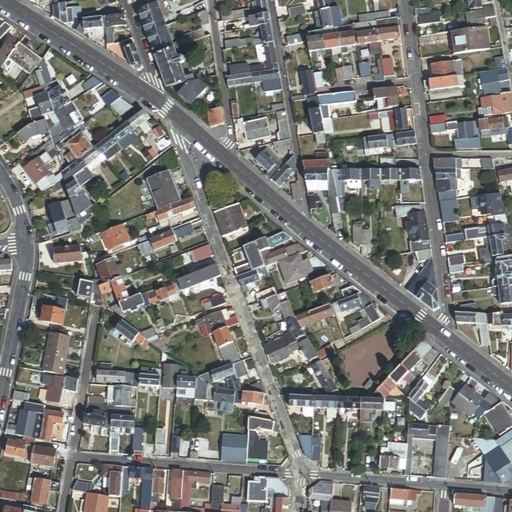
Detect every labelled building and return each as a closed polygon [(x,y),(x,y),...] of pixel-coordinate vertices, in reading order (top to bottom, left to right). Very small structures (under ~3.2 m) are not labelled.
[(269,15),(266,0),(255,0),(256,4),(257,9),(258,16),(269,15)] [(328,0),(318,0),(321,12),(330,10),(328,1),(328,0)] [(330,10),(339,9),(334,0),(331,0),(328,1),(330,10)] [(467,0),(469,11),(482,9),(480,0),(467,0)] [(81,20),(80,9),(66,9),(65,4),(54,7),(54,12),(55,18),(77,32),(84,22),(82,20),(81,20)] [(150,8),(139,12),(147,34),(167,26),(165,21),(160,8),(159,4),(150,8)] [(289,10),(290,18),(307,14),(306,7),(289,10)] [(430,8),(431,15),(440,14),(439,7),(430,8)] [(430,8),(415,10),(416,17),(431,15),(430,8)] [(185,20),(197,15),(194,9),(183,13),(185,20)] [(333,27),(347,25),(339,9),(330,10),(333,27)] [(228,21),(251,18),(250,10),(221,14),(222,22),(225,22),(228,21)] [(333,27),(330,10),(321,12),(321,13),(322,21),(324,29),(333,27)] [(496,22),(494,10),(457,15),(459,32),(468,31),(468,29),(486,27),(485,23),(491,22),(496,22)] [(209,24),(207,12),(198,15),(202,26),(209,24)] [(389,12),(365,15),(366,22),(390,19),(389,12)] [(322,21),(321,13),(314,14),(315,22),(316,22),(322,21)] [(174,24),(184,20),(182,15),(172,19),(174,24)] [(271,25),(269,15),(258,16),(260,26),(261,26),(271,25)] [(128,26),(124,16),(107,18),(109,28),(110,28),(115,28),(128,26)] [(106,29),(104,18),(85,21),(84,22),(77,32),(83,36),(86,32),(87,32),(106,29)] [(401,41),(398,19),(377,22),(377,23),(380,43),(401,41)] [(4,20),(0,25),(0,37),(0,38),(11,25),(4,20)] [(381,54),(380,43),(377,23),(354,26),(354,27),(357,46),(370,45),(371,53),(374,55),(381,54)] [(274,42),(271,25),(261,26),(264,44),(274,42)] [(167,26),(147,34),(151,45),(171,38),(167,26)] [(357,46),(354,27),(338,29),(341,48),(348,47),(357,46)] [(341,48),(338,29),(323,31),(325,50),(333,49),(341,48)] [(487,51),(484,29),(468,31),(459,32),(454,33),(456,55),(487,51)] [(188,45),(206,38),(202,30),(185,36),(188,45)] [(323,31),(323,30),(306,34),(310,52),(311,52),(318,51),(325,50),(323,31)] [(304,34),(286,37),(288,46),(306,42),(304,34)] [(11,38),(0,51),(0,54),(7,60),(19,44),(11,38)] [(171,38),(151,45),(155,57),(175,50),(176,49),(174,45),(171,38)] [(144,68),(133,39),(123,42),(132,67),(139,71),(144,68)] [(225,42),(226,50),(241,48),(239,40),(225,42)] [(279,70),(274,42),(264,44),(264,45),(267,60),(268,65),(269,71),(279,70)] [(41,61),(19,44),(7,60),(29,77),(37,67),(41,61)] [(267,60),(264,45),(256,46),(259,61),(267,60)] [(179,58),(175,50),(155,57),(167,88),(188,83),(185,76),(181,65),(184,63),(185,63),(185,62),(185,61),(185,60),(185,59),(184,58),(183,58),(183,57),(182,57),(179,58)] [(213,51),(203,54),(205,72),(215,70),(213,51)] [(392,59),(382,60),(383,67),(385,78),(395,76),(392,59)] [(42,60),(41,61),(37,67),(38,71),(44,86),(50,84),(42,60)] [(368,63),(359,64),(361,79),(370,78),(368,63)] [(430,66),(432,81),(458,78),(462,77),(460,65),(453,66),(453,63),(430,66)] [(230,68),(231,77),(253,74),(269,71),(268,65),(254,67),(253,64),(230,68)] [(375,83),(385,81),(385,78),(383,67),(379,68),(380,76),(374,77),(375,83)] [(344,69),(345,81),(353,80),(352,68),(344,69)] [(338,82),(345,81),(344,69),(336,70),(338,82)] [(205,72),(185,76),(188,83),(189,83),(198,81),(205,80),(208,79),(217,78),(215,70),(205,72)] [(280,79),(279,70),(269,71),(253,74),(255,83),(260,82),(279,79),(280,79)] [(44,86),(38,71),(34,72),(40,88),(41,87),(44,86)] [(308,99),(318,97),(317,94),(315,94),(311,71),(301,74),(306,100),(308,99)] [(508,81),(506,71),(479,75),(484,97),(500,95),(499,90),(502,89),(502,86),(499,87),(499,82),(508,81)] [(322,73),(314,75),(317,89),(325,88),(322,73)] [(231,77),(227,77),(228,87),(255,83),(253,74),(231,77)] [(102,83),(93,77),(82,84),(87,93),(102,83)] [(430,81),(431,87),(431,91),(459,87),(458,78),(432,81),(430,81)] [(281,91),(279,79),(260,82),(262,94),(281,91)] [(198,81),(189,83),(197,90),(198,89),(203,93),(206,89),(198,81)] [(511,93),(508,81),(499,82),(499,87),(502,86),(502,89),(499,90),(500,95),(511,93)] [(56,82),(50,84),(53,92),(60,88),(56,82)] [(189,83),(188,83),(178,93),(191,105),(198,97),(194,93),(197,90),(189,83)] [(50,84),(44,86),(46,93),(47,96),(53,92),(50,84)] [(41,93),(41,87),(40,88),(24,93),(26,100),(36,97),(42,95),(41,93)] [(53,113),(70,103),(60,88),(53,92),(47,96),(53,113)] [(317,94),(318,97),(330,95),(329,88),(325,88),(317,89),(317,94)] [(400,107),(397,88),(387,89),(389,100),(390,109),(400,107)] [(194,93),(198,97),(203,93),(198,89),(197,90),(194,93)] [(389,100),(387,89),(382,90),(374,91),(376,101),(379,101),(389,100)] [(121,97),(113,92),(102,101),(107,107),(121,97)] [(46,116),(53,113),(47,96),(46,93),(42,95),(36,97),(39,107),(43,117),(44,117),(46,116)] [(351,93),(333,95),(318,97),(321,110),(323,121),(330,120),(329,107),(352,104),(351,100),(351,93)] [(511,110),(511,98),(511,93),(500,95),(484,97),(482,97),(482,99),(481,99),(482,109),(484,109),(489,108),(493,108),(493,112),(494,114),(511,110)] [(321,110),(318,97),(308,99),(310,112),(321,110)] [(134,108),(119,98),(109,106),(119,119),(134,108)] [(389,100),(379,101),(380,110),(390,109),(389,100)] [(230,103),(232,115),(239,114),(237,104),(235,105),(235,102),(230,103)] [(76,112),(70,103),(53,113),(64,131),(65,131),(74,126),(68,117),(74,113),(76,112)] [(276,114),(285,112),(284,105),(272,107),(272,111),(264,112),(263,110),(258,114),(258,117),(265,116),(276,114)] [(45,121),(44,117),(43,117),(39,107),(29,110),(34,125),(45,121)] [(223,123),(221,107),(207,109),(210,129),(223,123)] [(489,108),(484,109),(485,116),(494,114),(494,116),(505,115),(505,114),(511,113),(511,110),(494,114),(493,112),(490,112),(489,108)] [(321,110),(310,112),(314,135),(316,135),(324,134),(325,133),(323,121),(321,110)] [(410,130),(407,110),(397,111),(398,117),(399,125),(399,131),(399,132),(410,130)] [(144,111),(127,124),(133,132),(133,131),(145,123),(150,119),(144,111)] [(287,120),(286,112),(285,112),(276,114),(278,122),(287,120)] [(64,131),(53,113),(46,116),(50,121),(46,124),(49,134),(50,136),(51,141),(53,148),(61,141),(58,135),(64,131)] [(80,122),(74,113),(68,117),(74,126),(80,122)] [(258,117),(259,122),(249,124),(254,141),(270,138),(265,116),(258,117)] [(392,117),(382,119),(383,133),(399,131),(399,125),(393,126),(392,117)] [(446,124),(445,117),(430,119),(431,126),(443,125),(446,124)] [(509,119),(479,123),(481,133),(509,129),(511,129),(509,119)] [(291,140),(287,120),(278,122),(281,143),(291,140)] [(330,120),(323,121),(325,133),(333,132),(331,120),(330,120)] [(46,124),(45,121),(34,125),(28,126),(17,135),(23,144),(31,138),(34,137),(39,136),(40,135),(40,136),(49,134),(46,124)] [(133,131),(133,132),(136,135),(143,130),(144,131),(149,127),(145,123),(133,131)] [(457,127),(456,123),(446,124),(447,132),(457,131),(456,127),(457,127)] [(480,144),(476,123),(457,127),(456,127),(457,131),(459,141),(459,142),(474,140),(475,145),(480,144)] [(133,132),(127,124),(111,136),(117,144),(127,136),(130,134),(133,132)] [(254,141),(249,124),(243,126),(246,138),(247,143),(254,141)] [(86,132),(82,126),(69,136),(73,141),(82,134),(82,135),(86,132)] [(509,129),(481,133),(481,138),(510,135),(509,129)] [(417,144),(415,133),(392,136),(393,148),(417,144)] [(80,159),(93,149),(82,135),(82,134),(73,141),(67,145),(78,160),(80,159)] [(130,134),(127,136),(133,143),(139,139),(136,135),(133,137),(130,134)] [(324,134),(316,135),(318,145),(326,143),(324,134)] [(65,140),(56,146),(60,151),(67,145),(73,141),(69,136),(65,139),(65,140)] [(117,144),(111,136),(96,147),(102,155),(117,144)] [(393,148),(392,136),(364,139),(366,157),(371,156),(370,150),(393,148)] [(160,149),(172,145),(169,137),(157,141),(160,149)] [(366,157),(364,139),(341,142),(341,149),(342,153),(346,152),(347,156),(354,155),(353,152),(356,151),(357,159),(366,158),(366,157)] [(292,148),(291,140),(281,143),(273,145),(275,153),(286,151),(286,149),(292,148)] [(459,141),(455,141),(455,149),(481,149),(480,144),(475,145),(474,140),(459,142),(459,141)] [(53,148),(51,141),(28,159),(31,164),(46,153),(53,148)] [(341,142),(327,143),(328,151),(341,149),(341,142)] [(123,151),(117,144),(102,155),(107,162),(123,151)] [(102,155),(96,147),(93,149),(80,159),(86,167),(99,157),(102,155)] [(268,173),(275,166),(279,161),(266,149),(255,161),(268,173)] [(255,158),(247,151),(242,157),(250,163),(255,158)] [(150,155),(154,160),(158,157),(154,152),(153,153),(150,155)] [(42,180),(50,174),(44,167),(52,161),(46,153),(31,164),(24,169),(35,184),(42,180)] [(150,154),(145,158),(150,164),(154,160),(150,155),(150,154)] [(316,163),(302,163),(304,172),(330,171),(329,164),(331,164),(329,155),(316,155),(316,163)] [(99,157),(86,167),(90,172),(103,162),(99,157)] [(296,171),(294,157),(281,171),(272,181),(280,188),(296,171)] [(72,159),(60,169),(61,174),(65,171),(75,163),(72,159)] [(86,167),(80,159),(78,160),(75,163),(65,171),(71,179),(86,167)] [(394,168),(394,159),(380,159),(380,168),(394,168)] [(456,170),(456,160),(434,159),(436,170),(456,170)] [(493,160),(484,160),(484,170),(495,170),(493,160)] [(272,181),(281,171),(275,166),(268,173),(265,176),(271,182),(272,181)] [(501,183),(511,181),(511,180),(511,175),(511,169),(499,172),(501,183)] [(422,181),(421,170),(401,171),(401,181),(408,181),(422,181)] [(456,180),(456,170),(436,170),(437,180),(456,180)] [(71,179),(65,171),(61,174),(66,190),(74,184),(71,179)] [(334,179),(332,171),(330,171),(304,172),(306,183),(307,183),(328,183),(328,182),(328,179),(334,179)] [(333,171),(332,171),(334,179),(335,182),(336,192),(337,198),(345,197),(345,182),(341,182),(341,171),(340,171),(333,171)] [(361,171),(341,171),(341,182),(345,182),(361,182),(361,171)] [(381,181),(381,171),(361,171),(361,182),(381,181)] [(401,181),(401,171),(381,171),(381,181),(401,181)] [(129,177),(126,173),(119,177),(122,182),(129,177)] [(57,184),(50,174),(42,180),(48,189),(57,184)] [(179,203),(169,174),(160,177),(159,176),(148,180),(159,210),(179,203)] [(42,180),(35,184),(41,192),(48,189),(42,180)] [(456,180),(437,180),(440,202),(453,200),(456,200),(456,191),(459,190),(462,188),(463,182),(460,180),(456,180)] [(104,182),(100,185),(105,191),(108,189),(104,182)] [(328,183),(307,183),(308,192),(328,192),(329,193),(336,192),(335,182),(328,182),(328,183)] [(74,184),(66,190),(70,201),(71,201),(82,192),(75,183),(74,184)] [(291,186),(294,202),(301,200),(299,185),(291,186)] [(82,192),(71,201),(79,226),(94,216),(89,210),(93,207),(82,192)] [(340,212),(337,198),(336,192),(329,193),(333,216),(337,215),(337,212),(340,212)] [(499,215),(505,214),(501,194),(481,196),(483,215),(488,214),(493,214),(493,216),(499,215)] [(192,210),(189,200),(169,208),(173,218),(184,213),(192,210)] [(454,207),(453,200),(440,202),(441,209),(454,207)] [(80,231),(70,201),(59,203),(62,212),(69,231),(70,234),(80,231)] [(62,212),(59,203),(48,207),(51,215),(62,212)] [(103,212),(100,205),(95,209),(94,210),(97,215),(103,212)] [(93,207),(89,210),(94,216),(96,220),(104,216),(103,212),(97,215),(94,210),(95,209),(93,206),(93,207)] [(243,219),(238,206),(234,208),(238,220),(239,220),(243,219)] [(422,207),(395,207),(397,217),(409,216),(410,224),(407,224),(409,234),(411,234),(412,243),(430,241),(427,214),(423,215),(422,207)] [(173,218),(169,208),(159,212),(159,211),(154,213),(158,223),(168,219),(173,218)] [(234,208),(215,214),(224,238),(243,231),(239,220),(238,220),(234,208)] [(57,235),(69,231),(62,212),(51,215),(53,222),(55,228),(57,235)] [(344,229),(340,212),(337,212),(337,215),(333,216),(336,231),(344,229)] [(247,229),(243,219),(239,220),(243,231),(247,229)] [(172,231),(169,222),(159,226),(152,229),(155,237),(172,231)] [(194,232),(192,225),(173,232),(176,239),(194,232)] [(490,238),(505,236),(504,225),(502,225),(488,227),(490,238)] [(129,246),(121,226),(102,233),(110,254),(129,246)] [(354,247),(362,246),(362,231),(362,227),(353,227),(354,247)] [(370,230),(362,231),(362,246),(370,246),(370,230)] [(176,239),(173,232),(150,241),(150,242),(154,250),(154,251),(177,242),(176,239)] [(463,233),(445,235),(446,243),(464,240),(463,233)] [(289,241),(284,234),(267,241),(271,249),(286,243),(289,241)] [(511,244),(511,243),(510,235),(505,236),(490,238),(491,245),(486,246),(487,249),(479,251),(480,262),(497,259),(511,257),(511,244)] [(271,249),(267,241),(257,244),(261,253),(268,250),(271,249)] [(154,250),(150,242),(138,247),(141,255),(154,250)] [(261,253),(257,244),(245,249),(251,265),(254,273),(257,271),(266,268),(263,259),(261,253)] [(309,252),(299,245),(296,246),(300,255),(309,252)] [(300,255),(296,246),(285,250),(289,259),(300,255)] [(53,250),(54,265),(81,262),(80,248),(53,250)] [(268,250),(261,253),(263,259),(267,257),(270,256),(268,250)] [(277,264),(289,259),(285,250),(270,256),(267,257),(270,266),(273,265),(277,264)] [(419,263),(433,260),(432,250),(415,253),(419,263)] [(88,255),(91,264),(99,261),(95,253),(88,255)] [(303,262),(300,255),(289,259),(277,264),(285,286),(300,280),(308,277),(307,275),(303,262)] [(464,256),(448,258),(449,266),(462,264),(465,264),(464,256)] [(328,267),(316,257),(303,262),(307,275),(328,267)] [(511,257),(497,259),(498,268),(506,267),(509,286),(511,285),(511,257)] [(4,262),(0,262),(0,272),(12,271),(11,261),(4,262)] [(104,286),(120,280),(113,261),(105,264),(102,265),(97,267),(104,286)] [(420,277),(438,291),(433,261),(420,277)] [(462,264),(449,266),(450,274),(463,272),(462,264)] [(254,273),(251,265),(235,270),(238,279),(254,273)] [(221,276),(217,266),(197,274),(201,284),(221,276)] [(506,267),(498,268),(496,268),(497,279),(499,287),(509,286),(506,267)] [(268,273),(266,268),(257,271),(261,281),(270,278),(268,273)] [(261,281),(257,271),(254,273),(238,279),(242,288),(243,288),(247,286),(254,284),(261,281)] [(201,284),(197,274),(178,281),(181,291),(182,292),(201,284)] [(335,287),(331,277),(310,285),(314,295),(335,287)] [(420,277),(408,292),(435,312),(440,309),(438,291),(420,277)] [(104,286),(98,288),(101,296),(114,291),(119,304),(128,301),(120,280),(104,286)] [(93,284),(80,281),(77,297),(87,299),(90,300),(93,284)] [(181,291),(178,281),(149,292),(154,303),(159,301),(159,302),(168,299),(167,298),(176,294),(176,293),(181,291)] [(98,288),(96,282),(93,282),(93,284),(90,300),(87,299),(86,304),(94,306),(102,308),(105,310),(101,296),(98,288)] [(511,297),(509,286),(499,287),(500,295),(501,304),(511,303),(511,297)] [(354,287),(342,291),(344,300),(362,294),(354,287)] [(267,301),(267,300),(277,296),(274,289),(256,296),(259,304),(267,301)] [(150,306),(146,294),(140,296),(144,306),(143,306),(144,308),(150,306)] [(167,298),(168,299),(169,303),(178,299),(176,294),(167,298)] [(372,301),(362,294),(357,296),(361,306),(371,302),(372,301)] [(140,296),(128,301),(119,304),(123,314),(130,312),(131,314),(138,311),(137,309),(143,306),(144,306),(140,296)] [(212,310),(226,304),(223,296),(209,302),(209,303),(212,310)] [(361,306),(357,296),(338,303),(342,312),(358,307),(361,306)] [(281,305),(278,297),(267,301),(271,311),(273,316),(282,313),(286,323),(296,319),(289,302),(281,305)] [(271,311),(267,301),(262,303),(266,313),(271,311)] [(371,302),(361,306),(358,307),(361,312),(372,305),(373,305),(371,302)] [(206,312),(212,310),(209,303),(203,305),(206,312)] [(342,312),(338,303),(332,305),(336,315),(342,312)] [(461,313),(476,314),(474,304),(459,306),(461,313)] [(372,305),(361,312),(360,312),(363,317),(365,320),(369,318),(373,325),(381,320),(372,305)] [(333,316),(330,306),(309,314),(312,324),(333,316)] [(42,313),(40,322),(61,326),(64,312),(43,308),(42,313)] [(239,324),(236,316),(228,319),(225,310),(197,321),(200,327),(205,325),(209,335),(213,334),(227,329),(239,324)] [(461,313),(456,313),(457,324),(476,325),(476,314),(461,313)] [(511,325),(511,315),(503,315),(504,313),(493,314),(493,324),(493,326),(508,326),(511,325)] [(309,314),(296,319),(301,328),(312,324),(309,314)] [(487,324),(486,315),(476,314),(476,325),(488,326),(487,324)] [(365,320),(363,317),(357,320),(360,324),(350,329),(353,335),(373,325),(369,318),(365,320)] [(301,328),(296,319),(286,323),(290,329),(297,341),(306,337),(301,328)] [(138,334),(121,322),(115,330),(133,343),(135,339),(139,335),(138,334)] [(488,326),(476,325),(476,329),(480,329),(483,346),(490,345),(488,326)] [(146,340),(156,336),(153,328),(138,334),(139,335),(141,336),(146,340)] [(233,344),(227,329),(213,334),(219,349),(233,344)] [(297,341),(290,329),(287,330),(290,336),(280,341),(283,350),(286,349),(298,343),(297,341)] [(70,338),(52,334),(50,341),(48,340),(45,353),(66,357),(70,338)] [(161,353),(165,352),(159,339),(149,343),(161,353)] [(300,346),(309,341),(308,339),(298,343),(286,349),(288,354),(295,351),(301,348),(300,346)] [(280,341),(264,347),(268,357),(283,350),(280,341)] [(310,364),(319,358),(318,356),(309,341),(300,346),(301,348),(303,352),(306,357),(310,364)] [(433,349),(425,341),(415,352),(422,359),(433,349)] [(240,362),(233,344),(219,349),(226,368),(232,365),(240,362)] [(321,362),(336,354),(332,347),(318,356),(319,358),(321,362)] [(288,354),(286,349),(283,350),(268,357),(271,365),(289,358),(288,354)] [(440,354),(433,349),(422,359),(430,367),(440,354)] [(422,359),(415,352),(402,365),(409,373),(422,359)] [(66,357),(45,353),(43,365),(45,365),(43,373),(62,377),(66,357)] [(312,368),(321,362),(319,358),(310,364),(312,368)] [(242,362),(232,366),(236,375),(237,380),(247,376),(242,362)] [(332,380),(321,362),(312,368),(323,386),(332,380)] [(99,365),(98,372),(111,373),(112,366),(99,365)] [(232,366),(232,365),(226,368),(211,373),(214,383),(226,379),(236,375),(232,366)] [(409,373),(402,365),(390,378),(397,386),(404,379),(409,373)] [(178,374),(178,371),(164,370),(163,388),(177,389),(178,374)] [(417,380),(418,382),(423,376),(418,371),(413,376),(417,380)] [(124,385),(125,375),(111,373),(98,372),(97,372),(96,382),(124,385)] [(214,383),(211,373),(198,378),(208,385),(209,385),(214,383)] [(413,376),(409,373),(404,379),(410,385),(412,382),(409,380),(413,376)] [(195,391),(196,379),(187,379),(187,374),(178,374),(177,389),(195,391)] [(137,383),(138,376),(125,375),(124,385),(131,386),(131,383),(137,383)] [(237,380),(236,375),(226,379),(227,384),(237,380)] [(44,385),(49,386),(52,386),(54,378),(46,376),(44,385)] [(159,388),(160,378),(159,378),(153,377),(147,377),(145,376),(140,376),(140,386),(159,388)] [(208,385),(198,378),(196,376),(196,379),(195,391),(207,391),(208,385)] [(73,391),(75,379),(65,377),(65,380),(63,386),(64,386),(64,389),(73,391)] [(433,382),(426,377),(422,381),(430,387),(433,382)] [(63,389),(64,389),(64,386),(63,386),(65,380),(54,378),(52,386),(51,391),(48,390),(45,401),(60,404),(63,389)] [(397,386),(390,378),(378,391),(384,397),(387,397),(397,386)] [(237,380),(227,384),(230,390),(240,387),(237,380)] [(338,391),(332,380),(323,386),(326,391),(330,389),(333,394),(338,391)] [(430,387),(422,381),(409,399),(411,401),(417,405),(419,402),(430,387)] [(265,396),(261,383),(242,389),(242,392),(242,393),(264,396),(265,396)] [(209,385),(208,385),(207,391),(206,401),(214,402),(215,390),(209,385)] [(439,403),(452,413),(453,402),(459,393),(450,387),(439,403)] [(466,387),(454,403),(472,417),(476,412),(484,401),(466,387)] [(129,406),(129,402),(130,389),(116,388),(114,404),(129,406)] [(233,405),(234,392),(231,392),(215,390),(214,402),(233,405)] [(27,394),(13,391),(11,399),(26,402),(27,394)] [(207,391),(195,391),(194,396),(201,397),(200,400),(206,401),(207,391)] [(384,397),(378,391),(369,399),(381,400),(384,397)] [(262,406),(264,396),(242,393),(241,394),(240,403),(247,404),(255,405),(262,406)] [(497,397),(492,394),(491,396),(489,395),(485,401),(494,408),(501,404),(495,399),(497,397)] [(105,399),(87,397),(86,405),(103,407),(105,399)] [(315,410),(315,398),(291,397),(290,407),(290,409),(303,409),(315,410)] [(338,411),(338,399),(315,398),(315,410),(327,410),(338,411)] [(361,412),(362,400),(338,399),(338,411),(361,412)] [(385,401),(362,400),(361,412),(371,412),(385,413),(385,401)] [(430,410),(419,402),(417,405),(411,401),(410,411),(422,420),(430,410)] [(494,408),(485,401),(484,401),(476,412),(482,417),(482,416),(485,414),(494,408)] [(501,404),(494,408),(485,414),(500,436),(511,428),(511,417),(502,403),(501,404)] [(112,425),(112,414),(113,408),(103,407),(86,405),(83,425),(111,427),(112,425)] [(315,410),(303,409),(303,415),(306,418),(314,418),(315,410)] [(338,411),(327,410),(327,419),(338,419),(338,411)] [(20,411),(15,433),(33,436),(33,432),(37,414),(20,411)] [(64,414),(45,411),(40,440),(50,442),(53,426),(53,423),(56,423),(62,424),(64,414)] [(252,420),(266,422),(267,414),(254,412),(252,420)] [(371,412),(361,412),(361,422),(371,422),(371,412)] [(37,414),(33,432),(41,433),(44,416),(37,414)] [(112,425),(134,427),(135,416),(112,414),(112,425)] [(279,434),(276,424),(266,422),(252,420),(249,419),(248,430),(248,431),(254,432),(258,428),(260,430),(279,434)] [(133,432),(132,450),(140,451),(141,427),(134,427),(133,432)] [(439,438),(439,429),(412,427),(412,436),(413,436),(438,438),(439,438)] [(451,428),(439,427),(439,429),(439,438),(449,439),(450,439),(451,428)] [(165,430),(157,429),(156,444),(164,445),(165,430)] [(36,440),(39,440),(41,433),(33,432),(33,436),(15,433),(15,435),(28,438),(36,440)] [(322,435),(314,434),(314,438),(313,448),(322,448),(322,435)] [(237,435),(229,435),(228,455),(244,456),(245,440),(237,440),(237,435)] [(118,452),(119,437),(111,436),(109,452),(118,452)] [(314,438),(298,437),(305,457),(313,463),(313,448),(314,438)] [(34,448),(36,440),(28,438),(27,443),(9,439),(9,442),(26,445),(23,458),(32,459),(34,448)] [(446,479),(449,439),(439,438),(438,438),(438,444),(435,478),(446,479)] [(176,440),(172,440),(171,454),(179,455),(180,440),(176,440)] [(497,442),(474,440),(487,458),(502,448),(497,442)] [(511,441),(502,448),(487,458),(487,459),(504,484),(511,478),(511,441)] [(26,445),(9,442),(6,454),(9,455),(23,458),(26,445)] [(56,452),(34,448),(32,459),(31,464),(52,469),(56,452)] [(322,448),(313,448),(313,463),(321,463),(322,448)] [(266,452),(251,451),(251,460),(265,461),(266,452)] [(190,453),(189,460),(197,461),(197,453),(190,453)] [(344,456),(337,456),(336,467),(343,468),(344,456)] [(381,457),(380,468),(399,470),(400,459),(393,458),(387,458),(381,457)] [(504,484),(487,459),(484,482),(504,484)] [(114,467),(113,476),(112,497),(123,499),(124,491),(125,468),(114,467)] [(132,468),(125,468),(124,491),(131,491),(132,479),(132,478),(132,468)] [(155,470),(132,468),(132,478),(132,479),(145,480),(154,480),(155,470)] [(166,471),(155,470),(154,480),(152,503),(160,504),(161,494),(164,495),(166,471)] [(185,472),(175,472),(173,500),(176,500),(182,501),(184,482),(185,472)] [(194,473),(185,472),(184,482),(193,483),(194,473)] [(213,475),(194,473),(193,483),(198,483),(212,485),(213,475)] [(113,476),(107,476),(105,496),(112,497),(113,476)] [(270,479),(261,478),(261,483),(251,483),(249,502),(268,503),(268,499),(269,491),(269,489),(270,479)] [(281,480),(270,479),(269,489),(274,489),(279,494),(280,495),(279,500),(291,501),(291,491),(281,480)] [(51,482),(36,480),(35,484),(32,501),(33,501),(39,503),(47,504),(49,491),(51,482)] [(152,503),(154,480),(145,480),(142,510),(152,511),(152,503)] [(59,492),(61,484),(51,482),(49,491),(59,492)] [(193,483),(184,482),(182,501),(190,501),(191,489),(198,489),(198,483),(193,483)] [(323,483),(312,491),(333,492),(334,483),(323,483)] [(79,484),(74,492),(88,494),(88,493),(89,486),(79,484)] [(381,487),(365,486),(364,497),(366,498),(365,509),(375,510),(376,509),(377,508),(379,501),(380,498),(381,487)] [(410,491),(392,489),(391,499),(402,500),(410,501),(410,491)] [(272,491),(269,491),(268,499),(279,500),(280,495),(279,494),(272,494),(272,491)] [(311,492),(310,500),(324,500),(332,501),(332,500),(333,492),(312,491),(311,492)] [(24,503),(25,496),(2,493),(0,499),(24,503)] [(107,511),(110,497),(89,494),(86,511),(107,511)] [(456,495),(455,506),(467,507),(477,507),(478,497),(456,495)] [(494,511),(495,511),(496,498),(478,497),(477,507),(479,508),(478,511),(494,511)] [(503,499),(496,498),(495,511),(502,511),(503,499)] [(289,511),(291,501),(279,500),(279,510),(278,511),(289,511)] [(332,501),(324,500),(323,511),(329,511),(330,511),(332,502),(332,501)] [(190,501),(182,501),(181,511),(189,511),(189,508),(190,501)] [(351,511),(353,503),(332,502),(330,511),(351,511)]
